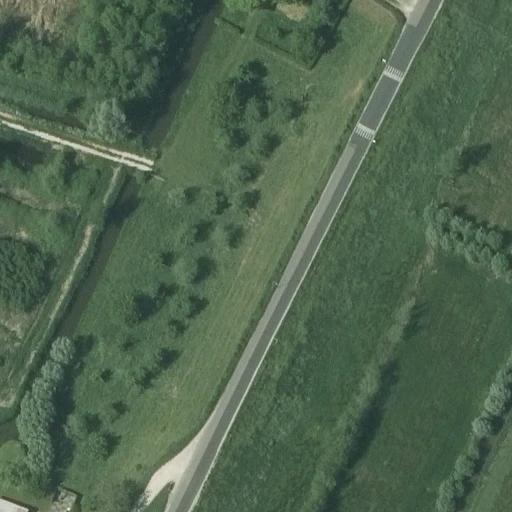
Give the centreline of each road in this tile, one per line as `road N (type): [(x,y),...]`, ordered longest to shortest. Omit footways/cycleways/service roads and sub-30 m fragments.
road 1 (unclassified): [(180,511),(430,0)]
road 2 (track): [(0,122),(115,159),(163,170),(182,164),(259,0)]
road 3 (track): [(63,270),(163,73)]
road 4 (track): [(0,243),(63,270),(38,315),(18,331),(0,323)]
